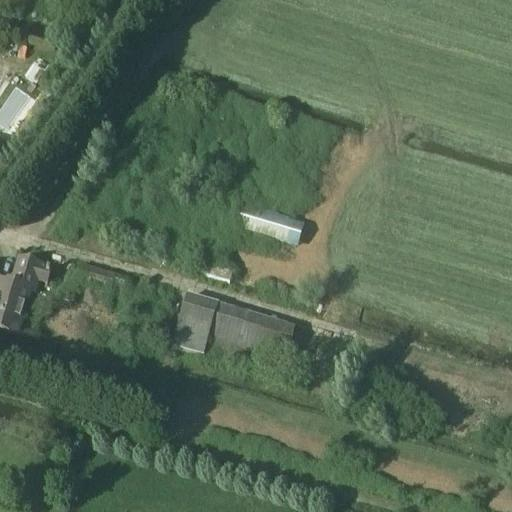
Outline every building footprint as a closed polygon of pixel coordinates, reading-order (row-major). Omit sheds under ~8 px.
[(240,205),(232,230),(297,250),(304,228),(293,225),(294,222),(240,205)] [(0,284),(0,334),(17,339),(30,294),(33,295),(37,283),(46,286),(50,273),(40,270),(41,268),(19,261),(11,287),(0,284)] [(110,293),(114,278),(80,268),(75,283),(110,293)] [(66,291),(63,301),(73,304),(76,294),(66,291)] [(296,331),(218,308),(188,299),(173,351),(202,360),(205,352),(283,375),(296,331)]
